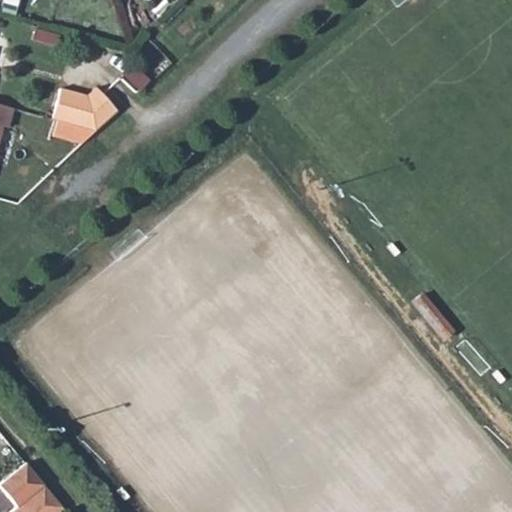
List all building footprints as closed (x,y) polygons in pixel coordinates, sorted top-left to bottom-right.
[(47,33),(36,29),(33,40),(44,43),(47,33)] [(93,131),(115,111),(95,88),(86,97),(59,89),(50,119),(93,131)] [(12,109),(0,105),(0,130),(1,127),(7,128),(12,109)] [(65,124),(50,120),(46,133),(61,137),(65,124)] [(423,293),(411,302),(443,341),(454,332),(423,293)] [(42,486),(24,464),(0,482),(0,494),(12,510),(42,486)] [(9,511),(56,511),(61,508),(42,486),(12,510),(9,511)]
